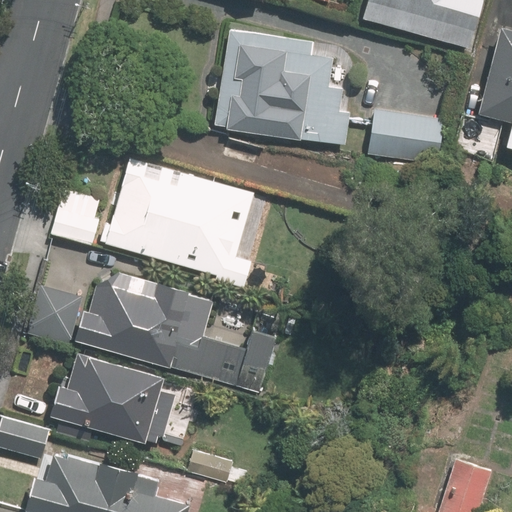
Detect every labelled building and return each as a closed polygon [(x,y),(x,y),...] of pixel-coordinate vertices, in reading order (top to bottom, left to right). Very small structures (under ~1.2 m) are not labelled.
[(362,0),(357,20),(465,51),(479,0),(362,0)] [(496,149),(511,153),(511,34),(491,29),(468,119),(501,128),(496,149)] [(212,87),(209,135),(268,138),(268,143),(346,148),(349,111),(344,111),(348,44),(259,39),(259,33),(220,30),(216,88),(212,87)] [(440,118),(368,111),(363,157),(436,164),(440,118)] [(264,147),(222,138),(217,161),(259,170),(264,147)] [(120,157),(94,246),(210,279),(208,284),(238,293),(248,260),(234,256),(252,196),(120,157)] [(104,196),(58,187),(48,239),(93,248),(94,246),(104,196)] [(218,323),(205,319),(210,299),(88,269),(89,263),(49,253),(40,288),(33,286),(22,335),(257,391),(274,323),(221,310),(218,323)] [(49,389),(41,421),(139,447),(141,440),(157,445),(170,394),(159,391),(163,378),(70,353),(60,392),(49,389)] [(45,428),(0,416),(0,451),(36,462),(45,428)] [(14,511),(179,511),(182,503),(160,498),(165,479),(45,450),(39,478),(24,474),(14,511)] [(231,457),(187,450),(183,473),(227,480),(231,457)] [(413,504),(393,499),(389,511),(472,511),(484,468),(449,459),(434,511),(414,511),(411,511),(413,504)]
